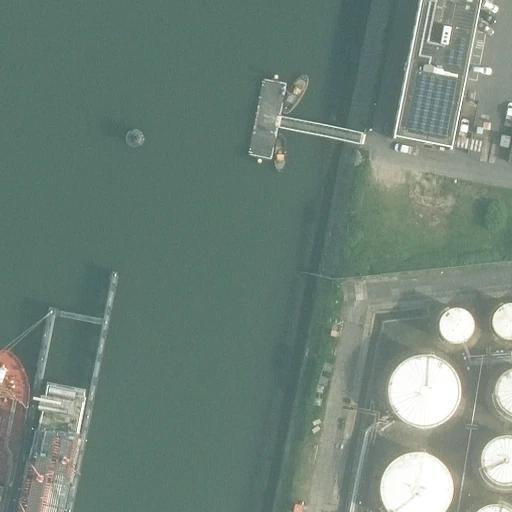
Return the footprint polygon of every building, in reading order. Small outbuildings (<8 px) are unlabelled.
[(418,0),(391,141),(393,141),(393,139),(404,141),(448,150),(447,152),(449,152),(478,0),(418,0)] [(511,307),(508,304),(492,322),(509,338),(511,334),(511,307)] [(443,309),(441,339),(464,341),(467,311),(443,309)] [(385,386),(384,394),(385,401),(387,409),(392,416),(397,421),(403,426),(411,429),(419,430),(427,430),(434,428),(441,424),(447,419),(452,413),(455,405),(457,398),(457,390),(456,382),(452,375),(447,369),(441,363),(434,360),(427,358),(419,357),(411,358),(404,361),(397,366),(392,371),(388,378),(385,386)] [(492,382),(489,391),(489,400),(492,408),(498,415),(505,420),(511,421),(511,368),(505,371),(498,375),(492,382)] [(479,450),(476,458),(476,467),(479,476),(485,483),(492,488),(501,490),(510,489),(511,488),(511,437),(510,437),(501,436),(492,438),(485,443),(479,450)] [(378,483),(377,491),(378,498),(380,506),(383,511),(443,511),(445,510),(448,502),(450,495),(450,487),(448,479),(445,472),(440,466),(434,460),(427,457),(420,455),(412,454),(404,455),(397,458),(390,463),(384,468),(380,475),(378,483)]
